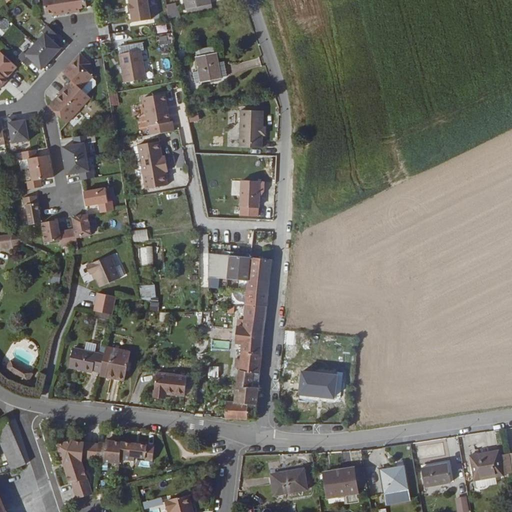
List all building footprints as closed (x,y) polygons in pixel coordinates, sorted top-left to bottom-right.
[(63,12),(61,0),(39,0),(41,12),(49,11),(50,15),(57,13),(63,12)] [(83,6),(82,0),(61,0),(63,12),(71,11),(76,10),(75,8),(83,6)] [(147,18),(145,0),(126,0),(126,1),(127,11),(128,20),(147,18)] [(207,5),(205,0),(183,0),(185,8),(207,5)] [(186,14),(211,9),(208,0),(205,0),(207,5),(185,8),(186,14)] [(175,3),(166,6),(169,18),(178,16),(175,3)] [(58,47),(49,38),(53,33),(43,24),(39,29),(42,32),(32,43),(49,57),(54,53),(58,47)] [(49,57),(32,43),(23,53),(19,50),(14,55),(25,65),(30,60),(40,68),(44,63),(49,57)] [(195,54),(200,79),(219,75),(214,51),(212,51),(211,45),(197,48),(198,54),(195,54)] [(85,57),(75,48),(70,54),(80,63),(85,57)] [(138,50),(116,53),(121,82),(143,78),(138,50)] [(0,76),(1,78),(12,65),(0,54),(0,76)] [(76,85),(89,72),(80,63),(70,54),(65,59),(58,67),(67,75),(76,85)] [(76,85),(67,75),(60,82),(54,89),(74,108),(86,94),(76,85)] [(74,108),(54,89),(48,95),(42,102),(62,120),(74,108)] [(168,121),(163,93),(141,97),(147,134),(172,130),(170,121),(168,121)] [(189,124),(200,122),(197,112),(187,114),(189,124)] [(260,113),(237,112),(236,149),(259,150),(259,137),(262,137),(262,130),(259,130),(260,113)] [(20,139),(16,119),(8,120),(7,115),(0,116),(0,120),(4,142),(20,139)] [(84,158),(81,143),(86,143),(86,139),(85,135),(70,137),(71,143),(72,145),(59,147),(60,154),(61,161),(84,158)] [(135,144),(141,175),(165,170),(163,155),(160,156),(157,140),(135,144)] [(32,154),(31,150),(16,152),(17,158),(18,160),(23,159),(25,170),(47,166),(46,160),(45,155),(32,157),(32,154)] [(86,171),(84,158),(61,161),(62,168),(63,175),(76,173),(77,181),(91,179),(90,171),(86,171)] [(37,187),(36,179),(49,177),(48,172),(47,166),(25,170),(26,181),(21,182),(22,189),(37,187)] [(119,167),(97,171),(98,177),(120,174),(119,167)] [(239,181),(237,207),(232,207),(232,215),(246,216),(247,208),(257,209),(258,182),(239,181)] [(106,204),(104,189),(81,193),(83,200),(84,207),(96,205),(97,214),(111,212),(110,203),(106,204)] [(33,209),(31,197),(17,199),(18,205),(21,205),(24,225),(36,223),(33,209)] [(88,237),(85,216),(77,217),(69,219),(70,229),(70,231),(63,232),(65,246),(72,246),(72,239),(88,237)] [(65,246),(63,232),(55,233),(55,231),(53,221),(46,222),(37,223),(41,245),(56,242),(57,248),(65,246)] [(0,248),(10,247),(19,240),(7,233),(0,234),(0,248)] [(226,262),(228,255),(217,254),(209,252),(208,253),(206,255),(206,276),(224,278),(226,262)] [(245,281),(247,258),(239,257),(228,255),(226,262),(224,278),(245,281)] [(119,281),(114,257),(89,262),(92,272),(95,271),(97,278),(98,286),(119,281)] [(268,275),(269,261),(247,258),(245,281),(267,284),(268,275)] [(146,259),(137,261),(139,269),(147,267),(146,259)] [(266,295),(267,284),(245,281),(244,290),(266,295)] [(140,300),(155,300),(155,286),(140,286),(140,300)] [(265,303),(266,295),(244,290),(243,306),(265,310),(265,303)] [(161,294),(160,310),(174,311),(175,295),(161,294)] [(108,318),(113,300),(94,296),(90,314),(108,318)] [(264,317),(265,310),(243,306),(241,321),(263,324),(264,317)] [(262,341),(263,324),(241,321),(238,354),(260,357),(262,341)] [(117,386),(125,357),(100,350),(96,364),(93,379),(117,386)] [(259,373),(260,357),(238,354),(235,388),(257,389),(259,373)] [(93,379),(96,364),(66,356),(60,374),(83,380),(84,377),(93,379)] [(27,378),(8,367),(4,374),(23,385),(27,378)] [(335,397),(337,377),(303,372),(300,395),(319,397),(319,395),(335,397)] [(183,399),(185,380),(155,377),(152,397),(163,399),(164,397),(164,393),(172,395),(172,398),(183,399)] [(256,404),(257,389),(235,388),(234,403),(225,403),(224,421),(254,423),(256,404)] [(24,466),(7,429),(0,421),(0,450),(9,472),(24,466)] [(154,459),(156,444),(107,439),(107,442),(100,442),(100,443),(75,440),(75,439),(59,444),(72,483),(74,482),(79,497),(94,493),(84,461),(85,457),(98,458),(98,460),(121,462),(121,458),(135,460),(136,456),(146,457),(146,459),(154,459)] [(468,457),(472,482),(501,477),(497,452),(468,457)] [(422,470),(425,489),(450,485),(447,465),(422,470)] [(391,494),(393,505),(410,502),(404,466),(380,470),(384,495),(391,494)] [(370,488),(366,468),(356,469),(359,489),(370,488)] [(359,489),(356,469),(326,474),(330,499),(360,494),(359,489)] [(273,476),(277,497),(310,491),(306,470),(273,476)] [(194,511),(194,510),(197,509),(194,493),(173,498),(176,511),(194,511)] [(454,499),(457,511),(469,511),(466,497),(454,499)]
